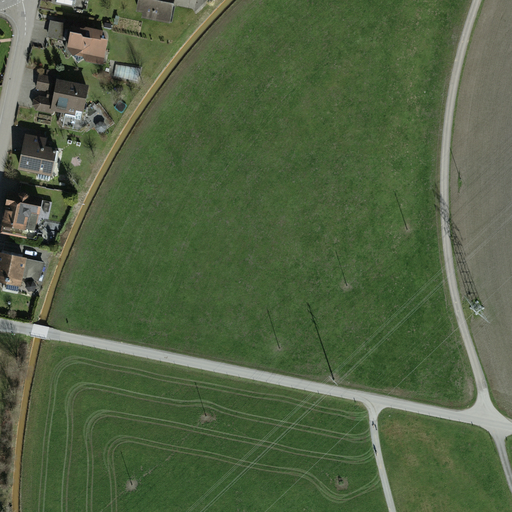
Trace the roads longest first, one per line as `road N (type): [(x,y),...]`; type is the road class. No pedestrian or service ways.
road 1 (unclassified): [(0,324),(511,428)]
road 2 (track): [(477,0),(450,106),(446,231),(456,302),(493,424)]
road 3 (residential): [(21,0),(26,34),(0,164)]
